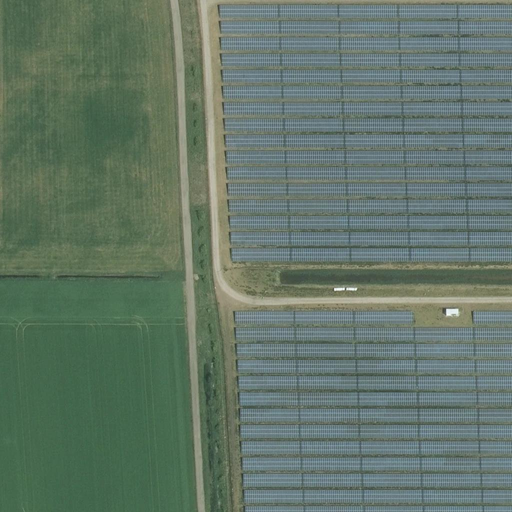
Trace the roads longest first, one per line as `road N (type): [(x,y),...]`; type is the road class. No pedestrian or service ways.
road 1 (track): [(511,301),(246,301),(228,294),(215,255),(201,0)]
road 2 (track): [(201,511),(173,0)]
